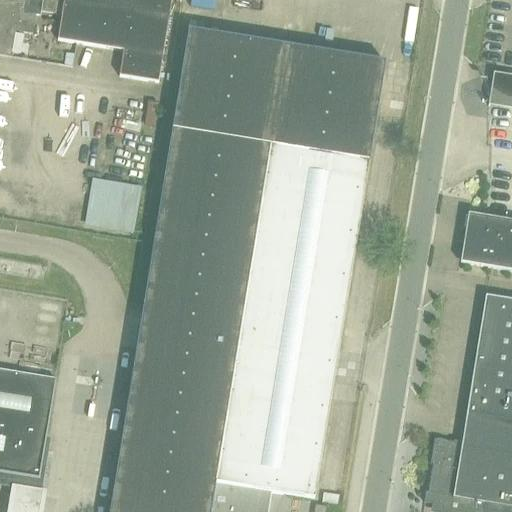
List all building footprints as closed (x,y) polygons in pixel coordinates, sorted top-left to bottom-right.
[(0,0),(0,56),(11,58),(15,32),(33,35),(36,16),(40,17),(43,0),(53,0),(64,2),(58,41),(123,52),(119,77),(159,84),(169,18),(171,0),(0,0)] [(314,500),(385,63),(188,31),(172,130),(110,511),(267,511),(271,493),(314,500)] [(74,55),(66,54),(64,65),(72,67),(74,55)] [(511,221),(471,215),(463,264),(511,272),(511,221)] [(511,511),(511,302),(486,298),(462,445),(434,440),(430,465),(432,466),(428,493),(425,493),(424,503),(440,506),(439,511),(511,511)] [(0,474),(39,481),(55,380),(0,371),(0,474)] [(43,511),(45,497),(11,492),(7,511),(43,511)]
